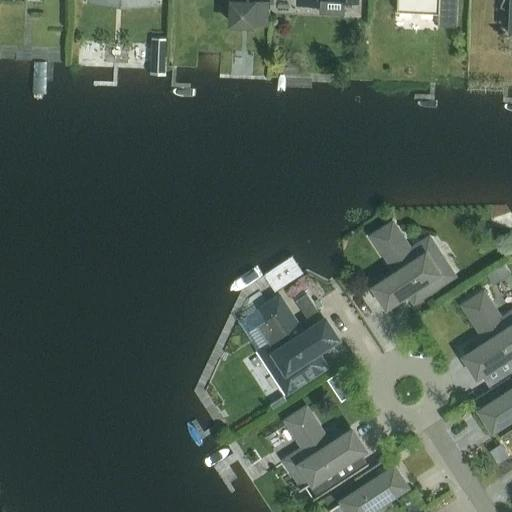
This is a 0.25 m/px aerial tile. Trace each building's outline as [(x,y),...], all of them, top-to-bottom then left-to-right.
[(243,0),(243,2),(233,2),(233,24),(254,25),(255,24),(267,24),(267,3),(254,3),(254,0),(243,0)] [(398,0),(398,12),(439,14),(438,27),(440,27),(440,26),(457,27),(458,0),(398,0)] [(511,0),(503,0),(503,1),(501,7),(511,12),(511,36),(511,35),(511,0)] [(392,224),(371,238),(389,267),(394,263),(400,271),(375,287),(387,305),(411,290),(417,299),(452,276),(429,239),(410,252),(392,224)] [(304,273),(303,271),(293,256),(265,275),(276,292),(304,273)] [(309,320),(321,312),(307,290),(295,298),(309,320)] [(483,294),(465,306),(483,334),(485,333),(490,341),(466,357),(478,375),(511,352),(511,313),(501,321),(483,294)] [(260,350),(284,386),(289,394),(324,371),(313,354),(337,338),(325,320),(301,336),(296,328),(301,324),(282,296),(261,310),(279,337),(260,350)] [(338,371),(326,379),(341,401),(352,393),(338,371)] [(511,379),(510,376),(475,400),(482,410),(493,428),(511,416),(511,379)] [(300,491),(310,484),(318,497),(369,464),(360,451),(364,449),(352,431),(328,447),(323,439),(324,437),(306,409),(288,421),(306,448),(287,460),(304,487),(299,490),(300,491)] [(358,477),(364,487),(330,509),(331,510),(335,507),(338,511),(384,511),(388,510),(382,501),(406,486),(394,467),(393,468),(387,459),(388,458),(387,457),(354,478),(355,479),(358,477)] [(330,504),(337,498),(334,493),(327,499),(330,504)]
